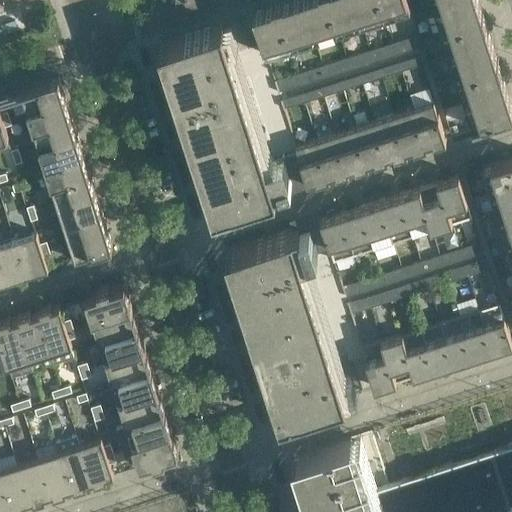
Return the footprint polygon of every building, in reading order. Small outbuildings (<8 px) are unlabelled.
[(315,37),(302,0),(288,0),(283,2),(283,1),(272,4),(272,5),(253,11),(266,52),(315,37)] [(362,22),(354,0),(302,0),(315,37),(362,22)] [(410,6),(408,0),(354,0),(362,22),(410,6)] [(491,40),(485,22),(486,22),(483,11),(482,11),(478,0),(454,0),(435,6),(450,54),(491,40)] [(267,159),(241,79),(223,21),(168,39),(169,41),(171,40),(174,51),(168,53),(178,85),(184,83),(192,106),(186,108),(196,140),(202,138),(210,162),(204,164),(214,195),(220,193),(224,205),(222,205),(223,207),(307,180),(297,149),(267,159)] [(422,45),(420,37),(420,36),(412,38),(415,47),(422,45)] [(415,47),(412,38),(405,41),(408,49),(415,47)] [(506,88),(500,69),(501,69),(498,58),(497,58),(491,40),(450,54),(465,101),(506,88)] [(408,49),(405,41),(395,44),(398,53),(408,49)] [(398,53),(395,44),(388,46),(391,55),(398,53)] [(391,55),(388,46),(381,48),(384,57),(391,55)] [(384,57),(381,48),(371,52),(374,60),(384,57)] [(374,60),(371,52),(364,54),(367,62),(374,60)] [(367,62),(364,54),(358,56),(360,65),(367,62)] [(422,63),(419,54),(410,57),(412,66),(422,63)] [(360,65),(358,56),(348,59),(350,68),(360,65)] [(412,66),(410,57),(399,61),(401,69),(412,66)] [(350,68),(348,59),(341,61),(344,70),(350,68)] [(344,70),(341,61),(334,64),(337,72),(344,70)] [(401,69),(399,61),(390,63),(393,72),(401,69)] [(393,72),(390,63),(379,67),(382,76),(393,72)] [(337,72),(334,64),(324,67),(327,75),(337,72)] [(327,75),(324,67),(317,69),(320,78),(327,75)] [(382,76),(379,67),(371,70),(373,78),(382,76)] [(320,78),(317,69),(310,71),(313,80),(320,78)] [(373,78),(371,70),(360,73),(363,82),(373,78)] [(313,80),(310,71),(300,74),(303,83),(313,80)] [(363,82),(360,73),(351,76),(354,85),(363,82)] [(59,74),(22,86),(28,106),(65,94),(59,74)] [(303,83),(300,74),(294,77),(296,85),(303,83)] [(354,85),(351,76),(340,79),(343,88),(354,85)] [(296,85),(294,77),(287,79),(290,87),(296,85)] [(290,87),(287,79),(277,82),(280,91),(290,87)] [(343,88),(340,79),(332,82),(335,91),(343,88)] [(335,91),(332,82),(321,86),(324,94),(335,91)] [(58,198),(52,180),(46,161),(40,143),(34,124),(28,106),(21,86),(0,93),(0,102),(6,120),(0,122),(0,250),(19,245),(41,238),(49,262),(75,253),(69,235),(64,217),(58,198)] [(324,94),(321,86),(312,88),(315,97),(324,94)] [(315,97),(312,88),(302,92),(304,101),(315,97)] [(511,112),(511,105),(506,88),(465,101),(473,126),(494,119),(495,122),(509,118),(508,114),(511,112)] [(304,101),(302,92),(293,95),(296,104),(304,101)] [(71,112),(65,94),(28,106),(34,124),(71,112)] [(296,104),(293,95),(282,98),(285,107),(296,104)] [(446,138),(434,99),(413,106),(426,145),(427,144),(426,141),(432,140),(433,142),(446,138)] [(426,145),(413,106),(394,112),(406,151),(408,151),(407,148),(413,146),(414,149),(426,145)] [(77,131),(71,112),(34,124),(40,143),(77,131)] [(406,151),(394,112),(374,119),(387,157),(388,157),(388,154),(394,152),(394,155),(406,151)] [(387,157),(374,119),(355,125),(368,164),(369,163),(368,160),(374,158),(375,161),(387,157)] [(368,164),(355,125),(336,131),(348,170),(350,169),(349,167),(355,165),(356,168),(368,164)] [(83,149),(77,131),(40,143),(46,161),(83,149)] [(348,170),(336,131),(316,137),(329,176),(330,176),(329,173),(335,171),(336,174),(348,170)] [(329,176),(316,137),(296,144),(297,149),(307,180),(316,177),(317,180),(329,176)] [(89,168),(83,149),(46,161),(52,180),(89,168)] [(511,209),(511,156),(483,165),(498,214),(511,209)] [(95,186),(89,168),(52,180),(58,198),(95,186)] [(472,214),(459,174),(459,173),(438,180),(451,221),(472,214)] [(451,221),(438,180),(419,186),(432,227),(451,221)] [(101,205),(95,186),(58,198),(64,217),(101,205)] [(432,227),(419,186),(399,192),(413,233),(432,227)] [(413,233),(399,192),(380,199),(393,240),(413,233)] [(393,240),(380,199),(360,205),(374,246),(393,240)] [(107,223),(101,205),(64,217),(69,235),(107,223)] [(374,246),(360,205),(341,211),(354,252),(374,246)] [(511,209),(498,214),(511,256),(511,209)] [(354,252),(341,211),(320,218),(322,223),(330,247),(334,259),(354,252)] [(113,243),(107,223),(69,235),(76,255),(113,243)] [(347,395),(302,257),(302,256),(330,247),(322,223),(294,232),(292,227),(236,245),(237,246),(233,247),(237,259),(241,258),(246,273),(241,274),(242,275),(242,276),(246,275),(257,307),(253,308),(260,331),(264,330),(274,362),(270,363),(278,387),(282,385),(287,400),(283,402),(286,413),(290,412),(291,413),(347,395)] [(41,238),(40,235),(37,226),(15,233),(27,270),(49,263),(49,262),(46,252),(43,244),(41,238)] [(27,270),(15,233),(0,238),(0,255),(7,277),(27,270)] [(484,251),(480,240),(469,244),(473,254),(484,251)] [(473,254),(469,244),(460,247),(463,257),(473,254)] [(463,257),(460,247),(450,250),(453,261),(463,257)] [(453,261),(450,250),(440,253),(444,264),(453,261)] [(444,264),(440,253),(431,256),(434,267),(444,264)] [(434,267),(431,256),(421,259),(424,270),(434,267)] [(489,267),(486,257),(475,260),(478,271),(489,267)] [(424,270),(421,259),(411,263),(415,273),(424,270)] [(478,271),(475,260),(465,263),(468,274),(478,271)] [(415,273),(411,263),(401,266),(405,276),(415,273)] [(468,274),(465,263),(455,266),(459,277),(468,274)] [(405,276),(401,266),(392,269),(395,279),(405,276)] [(459,277),(455,266),(446,269),(449,280),(459,277)] [(395,279),(392,269),(382,272),(385,283),(395,279)] [(449,280),(446,269),(436,273),(439,283),(449,280)] [(385,283),(382,272),(372,275),(376,286),(385,283)] [(439,283),(436,273),(426,276),(430,286),(439,283)] [(376,286),(372,275),(363,278),(366,289),(376,286)] [(430,286),(426,276),(416,279),(420,290),(430,286)] [(366,289),(363,278),(353,281),(356,292),(366,289)] [(420,290),(416,279),(407,282),(410,293),(420,290)] [(125,284),(124,281),(111,285),(110,282),(97,287),(98,289),(86,293),(93,315),(131,303),(129,297),(130,296),(126,284),(125,284)] [(356,292),(353,281),(343,285),(347,295),(356,292)] [(410,293),(407,282),(397,285),(401,296),(410,293)] [(401,296),(397,285),(387,288),(391,299),(401,296)] [(391,299),(387,288),(378,292),(381,302),(391,299)] [(381,302),(378,292),(368,295),(371,305),(381,302)] [(126,419),(119,399),(113,378),(106,357),(99,336),(93,315),(86,294),(60,302),(68,327),(47,334),(26,341),(6,347),(0,349),(0,479),(2,478),(23,472),(43,465),(64,458),(85,452),(106,445),(114,470),(140,462),(133,440),(126,419)] [(371,305),(368,295),(358,298),(362,308),(371,305)] [(362,308),(358,298),(349,301),(352,311),(362,308)] [(511,341),(511,338),(500,300),(479,307),(492,348),(511,341)] [(68,327),(60,302),(52,304),(52,301),(39,305),(40,308),(38,309),(54,357),(76,350),(68,327)] [(133,309),(131,303),(93,315),(99,336),(138,324),(138,322),(134,309),(133,309)] [(492,348),(479,307),(460,313),(473,354),(492,348)] [(54,357),(38,309),(32,311),(31,308),(18,312),(19,315),(18,315),(34,364),(54,357)] [(473,354),(460,313),(440,320),(454,361),(473,354)] [(34,364),(18,315),(11,318),(10,315),(0,317),(0,330),(10,361),(13,370),(34,364)] [(454,361),(440,320),(421,326),(434,367),(454,361)] [(139,325),(138,324),(99,336),(106,357),(145,344),(143,338),(144,338),(139,325)] [(434,367),(421,326),(401,332),(415,373),(434,367)] [(415,373),(401,332),(382,338),(395,380),(415,373)] [(395,380),(382,338),(361,345),(375,386),(395,380)] [(147,351),(145,344),(106,357),(113,378),(151,365),(151,363),(152,363),(148,351),(147,351)] [(152,367),(151,365),(113,378),(119,398),(158,386),(156,380),(157,379),(153,367),(152,367)] [(160,393),(158,386),(119,398),(126,419),(165,407),(164,405),(165,405),(161,392),(160,393)] [(165,409),(165,407),(126,419),(133,440),(172,428),(169,421),(170,421),(166,408),(165,409)] [(375,427),(366,429),(371,454),(380,452),(375,427)] [(173,434),(172,428),(133,440),(140,462),(152,458),(153,461),(166,457),(165,454),(179,449),(178,446),(174,433),(173,434)] [(93,477),(80,438),(77,429),(57,436),(60,445),(72,484),(74,483),(75,486),(87,482),(86,479),(93,477)] [(102,431),(80,438),(93,477),(94,477),(95,480),(108,476),(107,473),(114,470),(106,445),(102,431)] [(511,511),(511,441),(368,488),(351,435),(292,455),(310,511),(511,511)] [(72,484),(60,445),(39,452),(52,491),(53,490),(54,493),(67,489),(66,486),(72,484)] [(52,491),(39,452),(19,458),(31,497),(33,497),(33,500),(46,496),(45,493),(52,491)] [(31,497),(19,458),(0,464),(0,471),(11,504),(12,503),(13,506),(25,502),(25,499),(31,497)] [(11,504),(0,471),(0,510),(5,509),(4,506),(11,504)]
